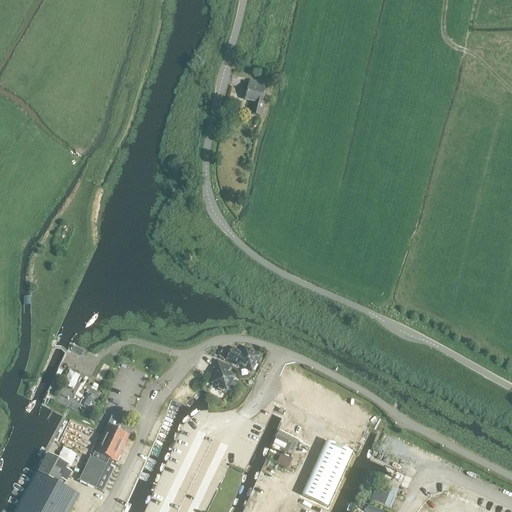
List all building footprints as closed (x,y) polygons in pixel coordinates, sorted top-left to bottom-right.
[(246,101),(255,103),(252,116),(261,118),(264,105),(262,104),(267,86),(256,83),(255,89),(250,87),(246,101)] [(260,356),(245,348),(241,355),(238,353),(233,361),(237,363),(252,371),(260,356)] [(226,392),(234,377),(227,374),(230,368),(216,361),(210,374),(215,377),(211,385),(226,392)] [(69,393),(61,407),(91,421),(98,406),(95,405),(97,401),(105,384),(91,378),(83,394),(84,395),(82,399),(69,393)] [(129,436),(133,428),(112,418),(108,425),(95,452),(95,453),(92,458),(91,458),(80,481),(103,492),(114,470),(110,468),(113,462),(117,463),(129,436)] [(285,452),(292,455),(299,442),(281,433),(278,440),(288,445),(285,452)] [(327,442),(302,496),(328,508),(352,453),(327,442)] [(49,456),(40,473),(59,484),(61,479),(66,482),(71,473),(66,471),(69,466),(49,456)] [(280,463),(287,466),(289,461),(282,458),(280,463)] [(70,511),(79,495),(59,484),(40,473),(39,473),(16,511),(70,511)]
